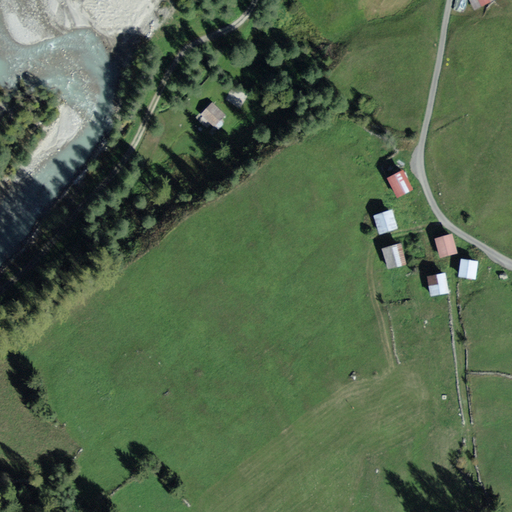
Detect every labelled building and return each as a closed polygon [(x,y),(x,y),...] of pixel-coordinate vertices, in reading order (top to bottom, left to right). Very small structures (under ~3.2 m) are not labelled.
[(492,0),(469,0),(475,10),(492,0)] [(231,116),(213,100),(199,114),(217,131),(231,116)] [(400,169),(384,178),(395,198),(411,189),(400,169)] [(390,210),(372,215),(378,234),(396,229),(390,210)] [(449,234),(434,239),(439,258),(455,254),(449,234)] [(399,243),(380,248),(386,271),(405,265),(399,243)] [(476,261),(460,258),(457,276),(474,279),(476,261)] [(447,291),(443,272),(425,276),(430,295),(447,291)]
